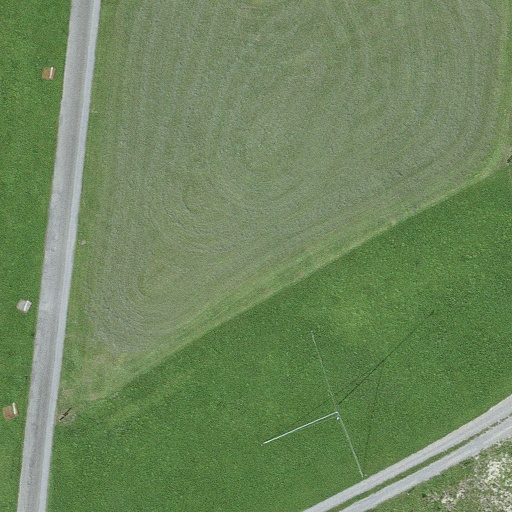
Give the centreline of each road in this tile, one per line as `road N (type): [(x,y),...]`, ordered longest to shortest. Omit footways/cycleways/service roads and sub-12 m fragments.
road 1 (track): [(44,511),(86,0)]
road 2 (track): [(351,511),(511,417)]
